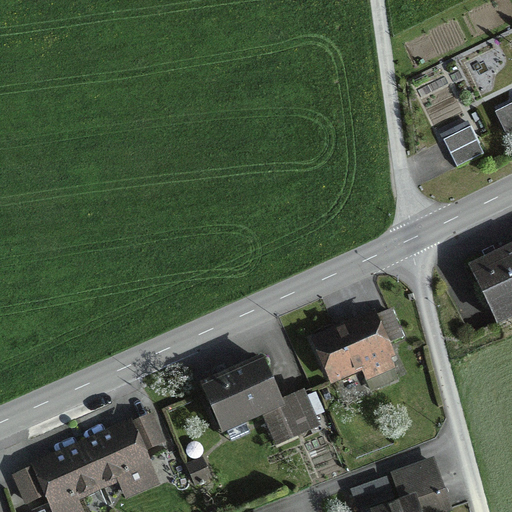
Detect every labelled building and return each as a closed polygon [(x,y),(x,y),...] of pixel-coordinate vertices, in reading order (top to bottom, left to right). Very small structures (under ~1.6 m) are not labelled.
[(511,103),(491,114),(504,140),(511,136),(511,103)] [(455,168),(482,155),(468,128),(442,141),(455,168)] [(511,316),(511,248),(470,269),(496,324),(511,316)] [(399,338),(388,313),(371,320),(370,319),(315,343),(332,380),(360,367),(365,379),(391,367),(382,346),(399,338)] [(236,373),(203,388),(222,430),(262,413),(276,445),(315,428),(300,395),(277,405),(259,363),(245,370),(244,367),(235,371),(236,373)] [(149,418),(81,448),(98,487),(145,466),(139,453),(160,444),(149,418)] [(98,487),(81,448),(14,478),(26,504),(46,494),(52,507),(98,487)] [(207,478),(200,462),(187,467),(195,484),(196,483),(198,486),(203,483),(202,480),(207,478)] [(417,511),(414,502),(440,493),(429,463),(393,476),(403,504),(382,511),(417,511)] [(356,511),(390,498),(384,480),(349,492),(356,511)]
